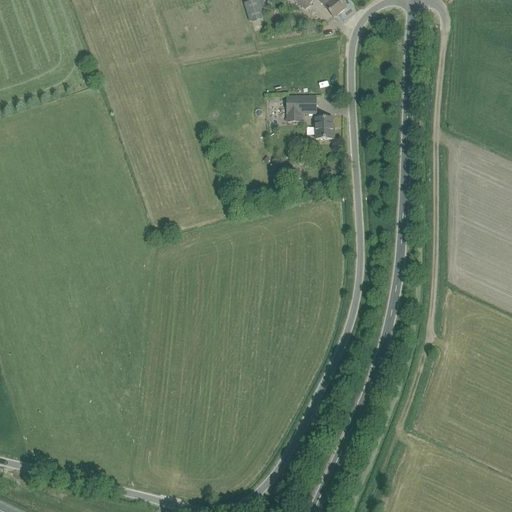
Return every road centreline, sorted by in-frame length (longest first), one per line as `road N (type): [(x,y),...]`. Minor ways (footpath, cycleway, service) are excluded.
road 1 (unclassified): [(399,0),(383,3),(363,23),(354,58),(358,278),(351,312),(267,481),(238,503),(208,510),(0,461)]
road 2 (unclassified): [(311,511),(376,372),(394,310),(413,0)]
road 3 (track): [(430,0),(444,19),(431,305),(411,391),(364,511)]
